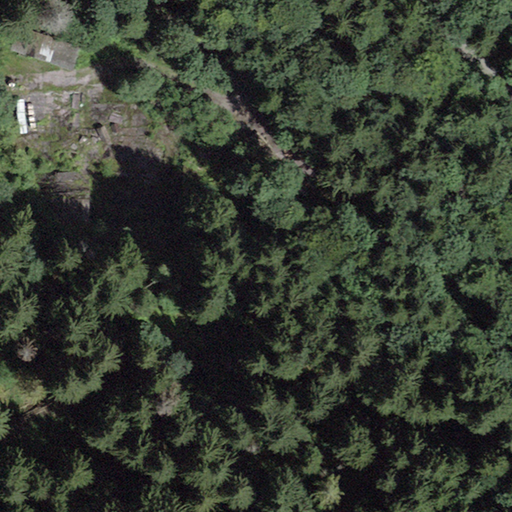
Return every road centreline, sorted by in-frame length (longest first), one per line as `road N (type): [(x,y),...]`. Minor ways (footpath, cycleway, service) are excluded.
road 1 (track): [(99,64),(130,58),(191,92),(243,102),(244,77),(153,0)]
road 2 (unclassified): [(511,91),(425,0)]
